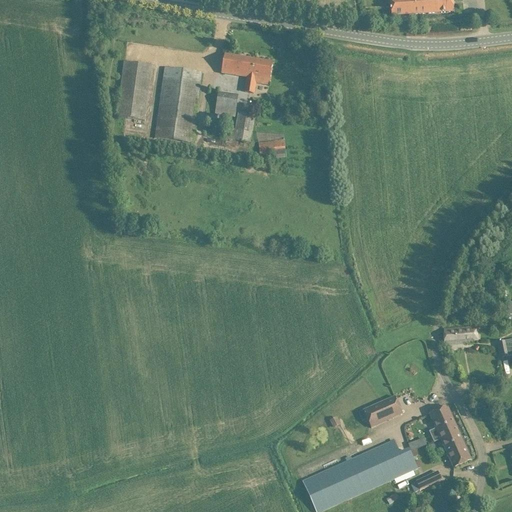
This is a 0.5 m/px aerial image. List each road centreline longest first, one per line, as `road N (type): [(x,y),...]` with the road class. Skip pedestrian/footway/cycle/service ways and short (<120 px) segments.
road 1 (tertiary): [(511,39),(384,44),(119,0)]
road 2 (unclassified): [(478,511),(485,481),(476,443),(440,372),(433,329),(454,269),(511,203)]
